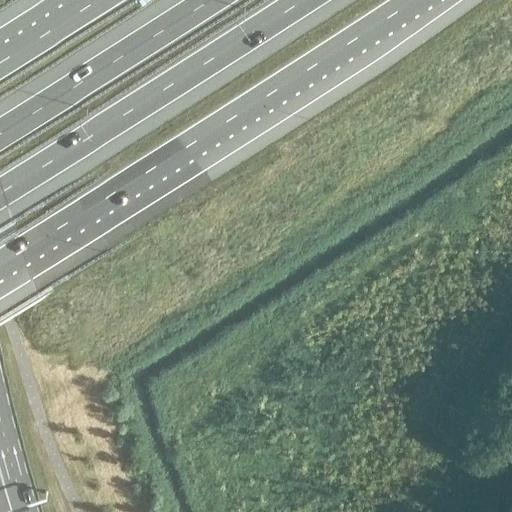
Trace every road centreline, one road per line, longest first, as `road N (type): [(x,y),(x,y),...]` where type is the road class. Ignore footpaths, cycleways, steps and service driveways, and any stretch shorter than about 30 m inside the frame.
road 1 (motorway): [(0,266),(405,0)]
road 2 (motorway): [(0,193),(296,0)]
road 3 (motorway): [(202,0),(0,132)]
